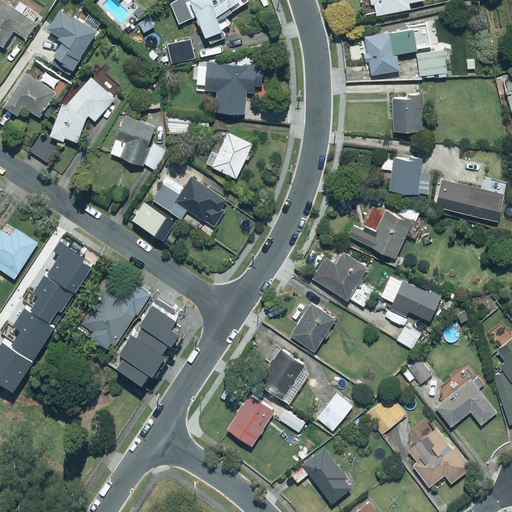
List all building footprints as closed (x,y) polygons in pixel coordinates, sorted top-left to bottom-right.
[(15,6),(6,0),(0,0),(0,42),(5,46),(15,29),(27,37),(42,14),(19,0),(15,6)] [(171,0),(184,23),(197,16),(209,38),(233,23),(227,14),(250,0),(171,0)] [(371,0),(375,15),(413,7),(411,0),(371,0)] [(52,63),(68,74),(96,31),(62,9),(47,32),(63,42),(53,57),(56,58),(52,63)] [(157,26),(152,17),(139,23),(144,33),(157,26)] [(450,28),(422,26),(421,43),(449,45),(450,28)] [(415,28),(364,36),(371,74),(401,70),(398,52),(418,49),(415,28)] [(166,44),(172,65),(196,59),(191,38),(166,44)] [(413,54),(417,76),(450,71),(446,48),(413,54)] [(265,65),(201,63),(199,89),(217,90),(216,111),(248,113),(249,91),(258,92),(258,86),(264,86),(265,65)] [(57,91),(28,72),(6,104),(20,113),(25,106),(40,116),(57,91)] [(115,98),(93,77),(68,103),(64,102),(52,135),(63,140),(66,135),(79,141),(90,117),(94,121),(115,98)] [(511,77),(503,81),(511,111),(511,77)] [(159,85),(146,85),(146,107),(159,107),(159,85)] [(423,97),(394,97),(394,129),(423,128),(423,97)] [(191,113),(168,112),(167,134),(189,135),(191,113)] [(111,153),(143,165),(159,170),(167,148),(151,142),(157,125),(125,113),(111,153)] [(210,115),(194,114),(194,126),(209,127),(210,115)] [(238,178),(254,144),(229,133),(219,154),(213,151),(207,164),(238,178)] [(424,160),(394,156),(390,188),(420,191),(424,160)] [(149,173),(143,170),(131,190),(144,197),(156,175),(150,172),(149,173)] [(228,198),(195,177),(193,175),(181,193),(166,184),(153,203),(146,198),(133,218),(157,234),(170,213),(180,220),(187,208),(216,227),(227,210),(222,207),(228,198)] [(504,192),(445,178),(439,204),(498,218),(504,192)] [(376,213),(370,227),(353,220),(347,234),(397,256),(414,217),(417,219),(420,211),(403,204),(400,211),(387,206),(382,216),(376,213)] [(0,267),(15,277),(39,242),(18,228),(14,235),(0,225),(0,267)] [(361,278),(368,266),(341,250),(334,263),(327,258),(315,278),(365,308),(377,288),(361,278)] [(55,320),(86,272),(56,252),(44,270),(52,276),(45,286),(51,289),(38,309),(55,320)] [(390,308),(407,315),(410,310),(430,319),(441,293),(403,277),(390,308)] [(42,291),(23,278),(9,300),(28,313),(42,291)] [(116,345),(151,292),(131,279),(117,299),(103,289),(81,322),(93,330),(89,336),(107,348),(111,341),(116,345)] [(337,314),(311,300),(293,333),(318,347),(337,314)] [(406,325),(398,338),(411,346),(420,333),(406,325)] [(511,336),(496,350),(505,360),(501,364),(511,377),(511,381),(496,388),(510,423),(511,422),(511,336)] [(311,367),(282,349),(260,383),(289,402),(311,367)] [(499,410),(464,369),(440,389),(447,398),(437,406),(454,425),(471,411),(482,425),(499,410)] [(274,408),(249,392),(227,426),(253,443),(274,408)] [(353,405),(338,392),(319,415),(335,428),(353,405)] [(365,415),(381,434),(407,413),(391,394),(365,415)] [(307,420),(286,408),(279,420),(299,433),(307,420)] [(471,468),(439,425),(406,450),(431,484),(445,473),(452,482),(471,468)] [(300,479),(310,471),(334,501),(353,486),(347,478),(348,477),(325,447),(304,463),(294,471),(300,479)] [(379,511),(371,500),(356,511),(379,511)]
